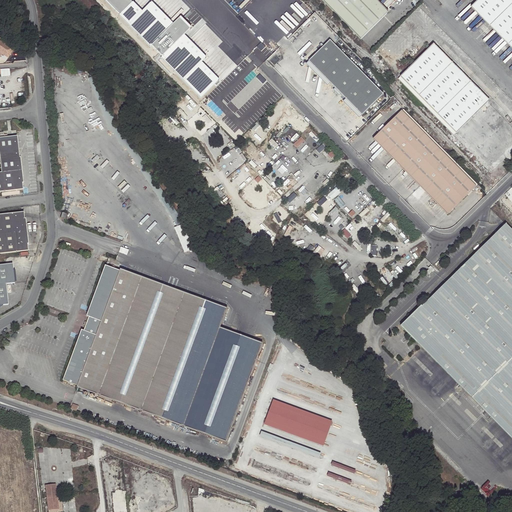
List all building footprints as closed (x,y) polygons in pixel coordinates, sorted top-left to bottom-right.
[(108,0),(123,15),(121,16),(152,48),(154,46),(164,57),(163,58),(202,98),(220,81),(202,63),(207,59),(185,36),(192,29),(182,19),(175,26),(153,4),(143,13),(134,4),(133,5),(128,0),(108,0)] [(321,0),(361,40),(387,14),(372,0),(321,0)] [(376,0),(372,0),(387,14),(389,12),(376,0)] [(511,0),(478,0),(473,6),(511,47),(511,0)] [(0,52),(7,57),(13,49),(0,40),(0,52)] [(333,45),(330,41),(308,62),(362,116),(383,95),(333,45)] [(262,43),(257,47),(261,52),(266,47),(262,43)] [(400,77),(458,134),(489,103),(450,64),(432,45),(400,77)] [(256,77),(263,84),(266,80),(260,74),(256,77)] [(112,112),(97,75),(89,79),(107,119),(110,119),(116,118),(112,112)] [(404,110),(373,140),(448,216),(478,186),(404,110)] [(166,120),(170,126),(176,122),(172,116),(166,120)] [(121,141),(127,137),(125,134),(120,126),(116,118),(110,119),(107,119),(109,124),(121,141)] [(0,132),(0,166),(1,171),(22,169),(20,157),(19,157),(17,136),(4,137),(3,132),(0,132)] [(134,159),(157,195),(156,180),(150,171),(127,137),(121,141),(134,159)] [(0,171),(0,191),(22,189),(22,183),(23,182),(22,169),(1,171),(0,171)] [(206,178),(209,184),(215,181),(213,175),(206,178)] [(178,226),(184,222),(181,218),(156,180),(157,195),(178,226)] [(332,199),(342,191),(338,186),(328,194),(332,199)] [(24,211),(0,213),(0,233),(28,230),(26,218),(25,218),(24,211)] [(511,230),(505,224),(401,327),(511,439),(511,230)] [(28,230),(0,233),(0,252),(29,250),(28,243),(29,243),(28,230)] [(0,284),(5,284),(14,282),(12,263),(0,264),(0,284)] [(72,356),(63,379),(63,380),(78,386),(77,387),(93,393),(160,418),(226,442),(262,343),(220,328),(227,308),(120,269),(120,271),(105,265),(72,356)] [(331,419),(270,400),(262,426),(323,445),(331,419)] [(316,452),(260,432),(258,437),(290,448),(290,447),(309,454),(311,451),(313,452),(312,453),(315,454),(316,452)] [(46,485),(49,510),(59,509),(56,484),(46,485)]
